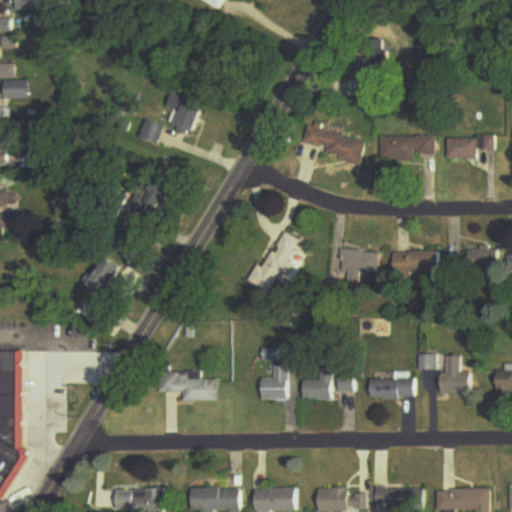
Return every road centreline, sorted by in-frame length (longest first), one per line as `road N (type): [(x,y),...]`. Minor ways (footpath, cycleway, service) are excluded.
road 1 (secondary): [(348,0),(37,511)]
road 2 (residential): [(511,443),(79,449)]
road 3 (residential): [(511,212),(351,214),(245,173)]
